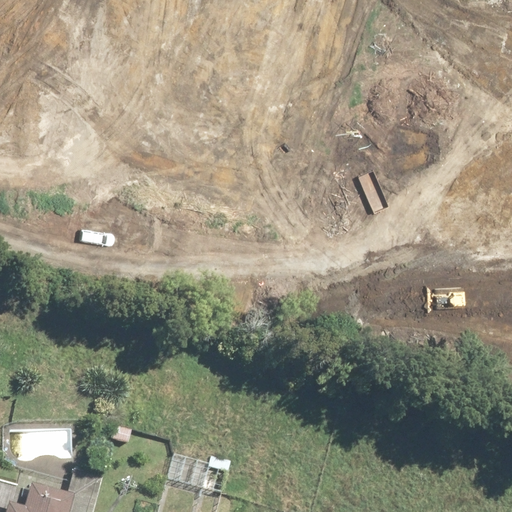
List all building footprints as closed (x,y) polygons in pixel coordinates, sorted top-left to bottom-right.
[(502,102),(493,157),(511,160),(511,6),(507,5),(504,25),(436,17),(430,71),(484,76),(482,100),(502,102)] [(511,270),(435,252),(429,280),(505,297),(511,270)] [(378,297),(380,291),(354,285),(350,301),(308,291),(305,302),(292,299),(284,329),(492,382),(500,352),(463,342),(468,320),(378,297)] [(206,465),(168,456),(161,487),(220,501),(230,460),(208,455),(206,465)] [(92,511),(102,476),(69,468),(62,496),(25,486),(17,511),(0,507),(0,508),(0,511),(92,511)]
